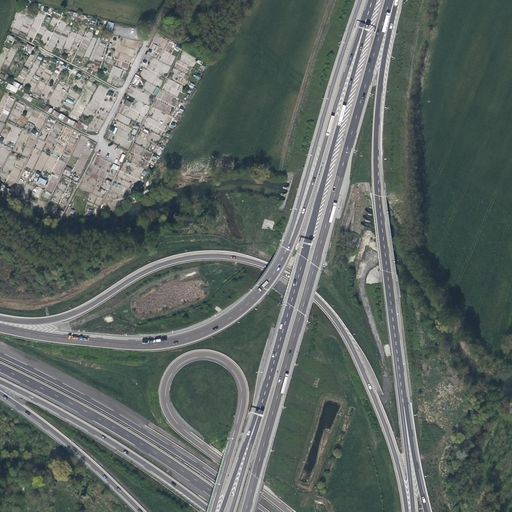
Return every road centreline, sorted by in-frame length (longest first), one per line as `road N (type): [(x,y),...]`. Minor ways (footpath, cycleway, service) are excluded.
road 1 (motorway): [(406,511),(388,434),(346,336),(310,292),(267,266),(219,255),(181,258),(70,315),(0,318)]
road 2 (trunk): [(244,511),(391,0)]
road 3 (motorway): [(288,511),(184,433),(164,407),(167,373),(198,354),(224,359),(243,390),(212,511)]
road 4 (trunk): [(367,16),(258,413)]
road 5 (trunk): [(404,405),(375,160),(394,0)]
road 6 (motorway): [(286,248),(251,300),(186,338),(123,343),(0,327)]
road 7 (motorway): [(259,511),(111,411),(0,354)]
road 8 (motorway): [(0,367),(130,437),(238,511)]
road 9 (motorway): [(360,0),(286,248)]
road 10 (motorway): [(0,381),(116,445),(211,511)]
road 11 (motorway): [(367,16),(286,248)]
road 12 (track): [(62,217),(97,141),(7,92)]
road 13 (motorway): [(0,393),(140,511)]
road 14 (track): [(12,35),(122,91)]
